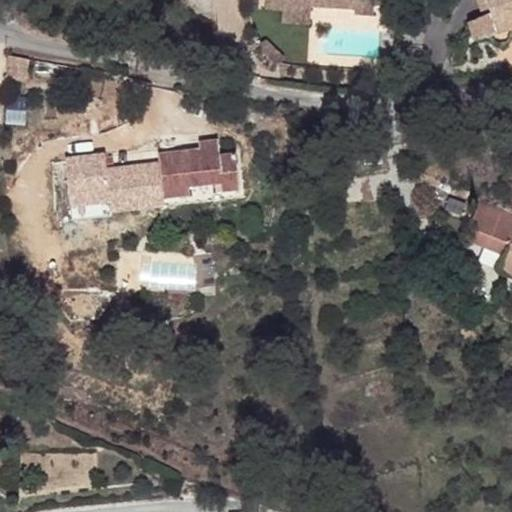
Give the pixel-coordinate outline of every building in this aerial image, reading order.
[(282,10),(282,0),(265,0),(264,9),(282,10)] [(373,0),(282,0),(282,10),(310,11),(311,7),(311,0),(324,0),(324,7),(354,9),(355,15),(373,16),(373,0)] [(511,0),(488,0),(493,15),(497,28),(511,24),(511,0)] [(310,11),(282,10),(281,23),(310,23),(310,11)] [(497,28),(493,15),(469,24),(474,39),(498,32),(497,28)] [(511,24),(497,28),(498,32),(500,37),(511,33),(511,24)] [(28,56),(8,54),(7,76),(27,78),(28,56)] [(158,154),(163,198),(239,188),(234,152),(220,154),(217,140),(198,142),(199,148),(158,154)] [(465,239),(505,256),(507,257),(511,245),(511,213),(481,201),(465,239)] [(511,245),(507,257),(505,256),(499,271),(511,276),(511,245)] [(215,291),(215,254),(198,254),(197,291),(215,291)] [(144,287),(195,287),(195,262),(144,262),(144,287)]
